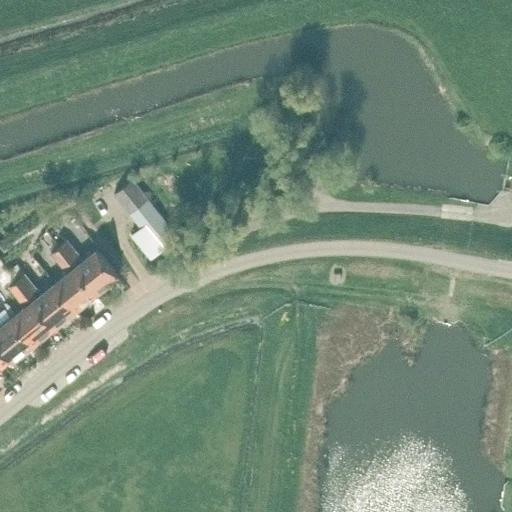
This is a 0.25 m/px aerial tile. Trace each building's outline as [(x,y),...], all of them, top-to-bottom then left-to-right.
[(141,226),(131,233),(142,246),(153,259),(180,237),(134,179),(115,194),(141,226)] [(98,293),(119,275),(98,249),(84,260),(68,239),(60,246),(98,293)] [(77,310),(98,293),(60,246),(52,252),(69,273),(55,283),(77,310)] [(334,272),(334,281),(343,281),(342,272),(334,272)] [(77,310),(55,283),(42,294),(25,273),(18,280),(55,327),(77,310)] [(35,343),(55,327),(18,280),(10,286),(27,307),(14,317),(35,343)] [(13,361),(35,343),(14,317),(0,328),(0,358),(5,365),(12,360),(13,361)]
